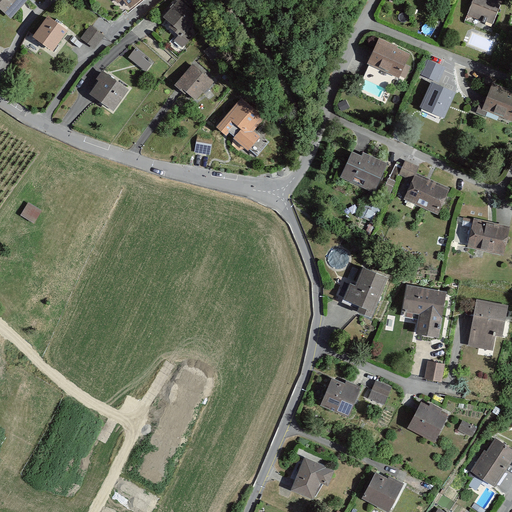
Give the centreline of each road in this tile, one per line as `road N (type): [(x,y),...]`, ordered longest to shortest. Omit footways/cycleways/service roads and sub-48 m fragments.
road 1 (residential): [(282,198),(316,274),(318,322),(288,427),(249,511)]
road 2 (residential): [(0,102),(111,155),(282,198)]
road 3 (residential): [(511,159),(494,186),(325,116)]
road 4 (residential): [(365,18),(511,80)]
road 5 (unknown): [(152,25),(93,68),(62,136)]
